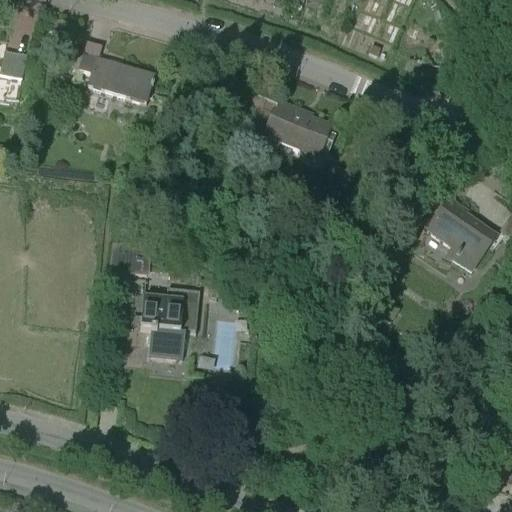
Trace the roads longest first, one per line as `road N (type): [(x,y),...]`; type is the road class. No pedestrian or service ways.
road 1 (residential): [(511,178),(359,88),(243,45),(72,0)]
road 2 (track): [(511,297),(449,362),(371,423),(227,470),(210,493)]
road 3 (tertiary): [(255,511),(0,423)]
road 4 (track): [(449,136),(478,30),(497,0)]
road 5 (tertiary): [(0,471),(124,511)]
